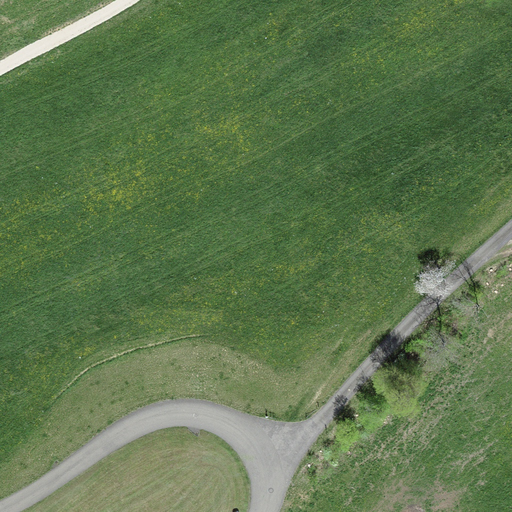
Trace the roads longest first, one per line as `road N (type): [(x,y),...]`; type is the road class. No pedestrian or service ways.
road 1 (unclassified): [(511,227),(323,418),(259,456)]
road 2 (unclassified): [(0,510),(159,415),(217,419),(259,456)]
road 3 (track): [(0,73),(132,0)]
